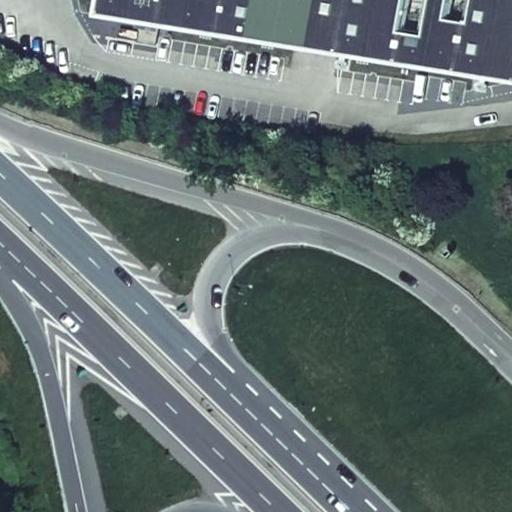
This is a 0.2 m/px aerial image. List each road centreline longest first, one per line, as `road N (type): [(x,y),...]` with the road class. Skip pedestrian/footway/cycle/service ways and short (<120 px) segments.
road 1 (motorway): [(351,237),(276,206),(34,140),(0,122)]
road 2 (motorway): [(18,260),(280,511)]
road 3 (motorway): [(230,396),(0,175)]
road 4 (motorway): [(230,396),(213,306),(234,252),(255,236),(351,237)]
road 5 (motorway): [(18,260),(22,311),(45,365),(76,511)]
road 6 (motorway): [(511,357),(405,263),(351,237)]
road 7 (motorway): [(350,511),(230,396)]
